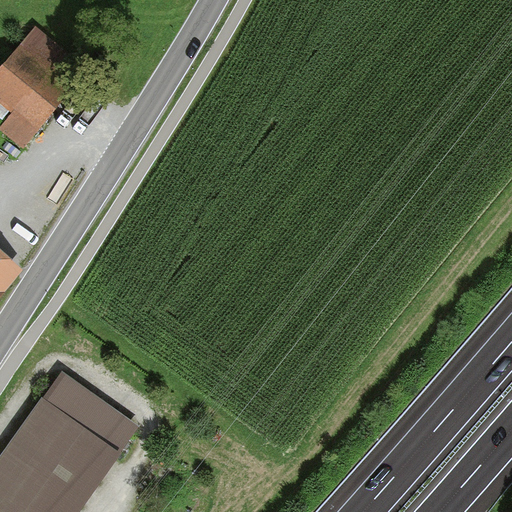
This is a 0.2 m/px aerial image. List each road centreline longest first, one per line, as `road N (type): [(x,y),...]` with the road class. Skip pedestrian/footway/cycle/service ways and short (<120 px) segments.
road 1 (unclassified): [(0,339),(212,0)]
road 2 (motorway): [(511,341),(363,511)]
